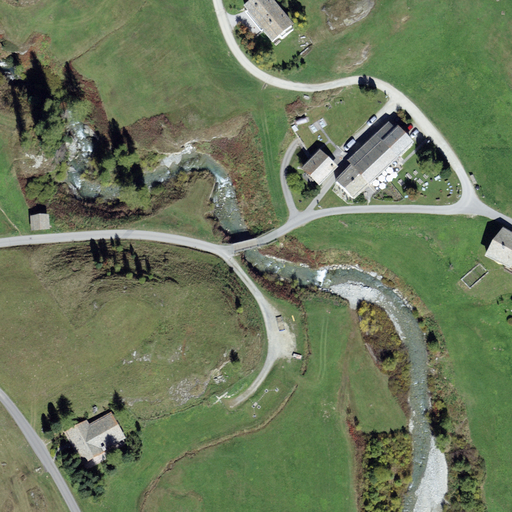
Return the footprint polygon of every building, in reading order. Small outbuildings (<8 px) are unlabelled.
[(295,31),(269,0),(256,0),(243,12),(273,48),(295,31)] [(354,205),(415,147),(398,130),(395,132),(388,125),(348,163),(352,168),(335,185),(354,205)] [(320,191),(338,170),(319,153),(300,174),(320,191)] [(49,217),(30,218),(31,233),(50,232),(49,217)] [(511,232),(502,227),(486,254),(510,268),(511,264),(511,232)] [(87,419),(64,432),(82,465),(107,451),(106,449),(126,438),(112,412),(89,424),(87,419)]
